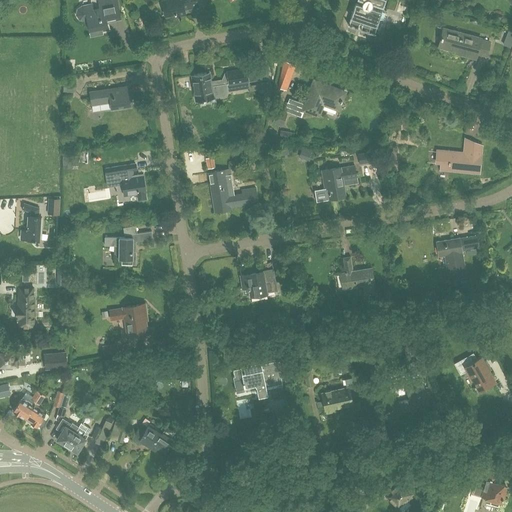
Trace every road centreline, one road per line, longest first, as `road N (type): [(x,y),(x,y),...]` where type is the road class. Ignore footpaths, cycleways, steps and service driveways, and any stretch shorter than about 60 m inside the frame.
road 1 (residential): [(186,253),(159,56),(250,32),(295,43)]
road 2 (residential): [(186,253),(482,203),(511,189)]
road 3 (residential): [(211,486),(369,460),(511,419)]
road 4 (residential): [(211,486),(186,253)]
road 5 (residential): [(511,123),(295,43)]
